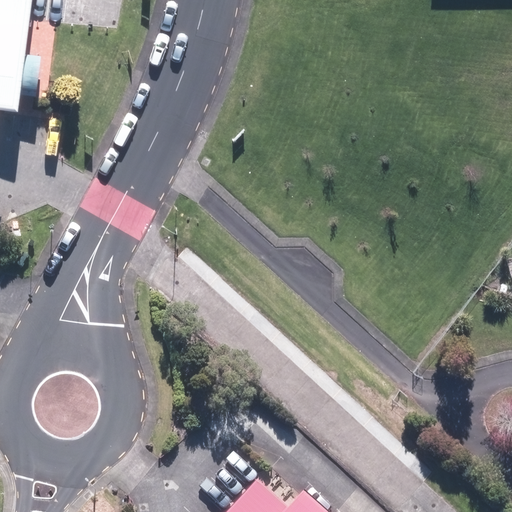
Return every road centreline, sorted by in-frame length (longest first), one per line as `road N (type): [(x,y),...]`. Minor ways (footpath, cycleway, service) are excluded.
road 1 (residential): [(75,357),(95,252),(176,89),(204,0)]
road 2 (residential): [(75,357),(108,375),(119,405),(109,436),(90,451)]
road 3 (residential): [(29,439),(18,412),(24,381),(49,360),(75,357)]
